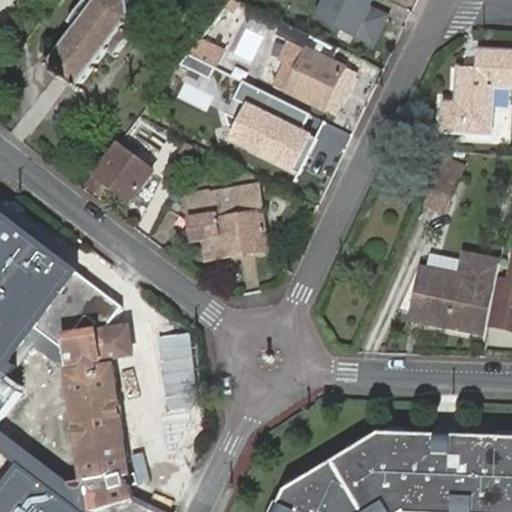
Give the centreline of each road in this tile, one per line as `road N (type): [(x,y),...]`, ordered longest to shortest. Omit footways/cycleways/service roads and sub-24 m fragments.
road 1 (residential): [(441,5),(268,352)]
road 2 (residential): [(268,352),(5,155)]
road 3 (residential): [(268,352),(347,376),(511,382)]
road 4 (unknown): [(370,149),(194,61)]
road 5 (residential): [(268,352),(198,511)]
